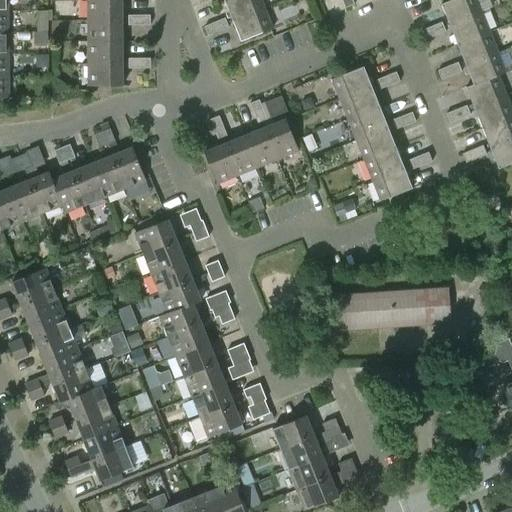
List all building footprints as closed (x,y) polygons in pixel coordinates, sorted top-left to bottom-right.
[(87,0),(88,21),(122,21),(121,0),(87,0)] [(227,0),(225,1),(233,21),(265,9),(261,0),(227,0)] [(304,0),(281,0),(275,3),(283,21),(309,10),(304,0)] [(352,0),(342,0),(346,10),(355,6),(352,0)] [(476,0),(451,0),(440,5),(448,24),(481,11),(476,0)] [(265,9),(233,21),(241,41),(272,29),(265,9)] [(448,24),(457,44),(489,31),(481,11),(448,24)] [(138,25),(138,15),(127,15),(128,25),(138,25)] [(149,15),(138,15),(138,25),(149,25),(149,15)] [(224,18),(214,22),(218,31),(228,27),(224,18)] [(88,21),(88,43),(122,42),(122,21),(88,21)] [(218,31),(214,22),(204,26),(208,36),(218,31)] [(441,22),(431,26),(435,36),(445,32),(441,22)] [(435,36),(431,26),(421,30),(425,40),(435,36)] [(457,44),(465,64),(497,51),(489,31),(457,44)] [(88,43),(88,64),(122,64),(122,42),(88,43)] [(473,84),(473,85),(497,75),(498,76),(506,73),(497,51),(465,64),(473,84)] [(139,68),(139,58),(128,58),(128,68),(139,68)] [(150,58),(139,58),(139,68),(150,68),(150,58)] [(457,62),(447,66),(451,76),(461,72),(457,62)] [(122,64),(88,64),(88,86),(122,86),(122,64)] [(331,78),(339,99),(372,86),(363,65),(331,78)] [(451,76),(447,66),(437,70),(441,80),(451,76)] [(395,72),(385,76),(389,85),(399,81),(395,72)] [(465,87),(474,109),(506,96),(498,76),(497,75),(473,85),(473,84),(465,87)] [(389,85),(385,76),(375,80),(379,90),(389,85)] [(339,99),(348,119),(380,106),(372,86),(339,99)] [(300,100),(304,110),(314,106),(310,96),(300,100)] [(474,109),(482,129),(511,116),(511,110),(506,96),(474,109)] [(249,103),(253,114),(263,110),(258,100),(249,103)] [(466,105),(456,109),(459,119),(470,115),(466,105)] [(348,119),(356,140),(388,127),(380,106),(348,119)] [(459,119),(456,109),(445,114),(449,123),(459,119)] [(263,110),(253,114),(257,124),(267,120),(263,110)] [(412,112),(401,116),(405,126),(415,122),(412,112)] [(209,120),(213,130),(222,126),(218,116),(209,120)] [(405,126),(401,116),(391,120),(395,130),(405,126)] [(511,116),(482,129),(490,149),(511,140),(511,116)] [(285,119),(265,128),(278,160),(298,151),(285,119)] [(222,126),(213,130),(217,140),(227,136),(222,126)] [(356,140),(364,160),(396,147),(388,127),(356,140)] [(265,128),(245,136),(258,168),(278,160),(265,128)] [(115,142),(109,129),(102,132),(107,145),(115,142)] [(107,145),(102,132),(101,132),(93,135),(99,148),(107,145)] [(245,136),(224,144),(238,176),(258,168),(245,136)] [(511,140),(490,149),(499,169),(511,163),(511,140)] [(238,176),(224,144),(204,153),(217,185),(238,176)] [(74,157),(69,145),(61,148),(60,148),(66,160),(74,157)] [(482,145),(472,149),(476,159),(486,155),(482,145)] [(364,160),(372,181),(404,168),(396,147),(364,160)] [(66,160),(60,148),(53,150),(58,163),(66,160)] [(131,148),(111,156),(124,190),(145,181),(131,148)] [(476,159),(472,149),(461,154),(465,163),(476,159)] [(428,152),(417,156),(421,166),(431,161),(428,152)] [(31,166),(26,153),(18,157),(23,170),(24,169),(31,166)] [(111,156),(90,164),(104,198),(124,190),(111,156)] [(421,166),(417,156),(407,160),(411,170),(421,166)] [(23,170),(18,157),(11,159),(16,173),(23,170)] [(90,164),(70,172),(84,206),(104,198),(90,164)] [(404,168),(372,181),(380,201),(413,188),(404,168)] [(49,172),(28,181),(41,214),(59,206),(61,206),(50,180),(52,180),(51,179),(49,172)] [(70,172),(51,179),(52,180),(50,180),(61,206),(59,206),(63,214),(84,206),(70,172)] [(317,187),(314,179),(305,182),(308,190),(317,187)] [(28,181),(8,189),(21,222),(41,214),(28,181)] [(8,189),(0,191),(0,228),(0,230),(21,222),(8,189)] [(347,213),(343,202),(333,206),(337,217),(347,213)] [(167,220),(134,233),(142,253),(175,240),(167,220)] [(205,228),(202,220),(200,220),(189,225),(189,226),(192,233),(205,228)] [(100,228),(94,231),(97,240),(104,237),(100,228)] [(208,236),(205,228),(192,233),(195,242),(208,236)] [(97,240),(94,231),(88,233),(92,242),(97,240)] [(175,240),(142,253),(150,274),(183,261),(175,240)] [(221,269),(218,260),(205,265),(208,274),(221,269)] [(183,261),(150,274),(158,294),(191,281),(183,261)] [(101,272),(104,280),(115,276),(111,267),(101,272)] [(11,283),(19,303),(53,289),(44,269),(11,283)] [(224,277),(221,269),(208,274),(211,282),(224,277)] [(511,294),(511,272),(506,271),(500,291),(511,294)] [(191,281),(158,294),(166,313),(167,314),(191,304),(192,305),(200,302),(191,281)] [(113,299),(120,296),(116,288),(109,291),(113,299)] [(19,303),(27,324),(61,310),(53,289),(19,303)] [(469,317),(489,323),(498,296),(477,289),(469,317)] [(230,302),(225,291),(205,299),(210,310),(211,310),(211,309),(228,303),(230,302)] [(328,299),(330,329),(449,321),(448,292),(328,299)] [(0,299),(0,310),(8,307),(5,298),(0,299)] [(117,308),(125,329),(137,324),(129,303),(117,308)] [(231,311),(228,303),(211,309),(211,310),(214,318),(218,316),(231,311)] [(166,313),(157,317),(165,337),(199,324),(192,305),(191,304),(167,314),(166,313)] [(502,319),(510,321),(511,315),(511,308),(505,306),(502,319)] [(8,307),(0,310),(0,320),(12,316),(8,307)] [(27,324),(35,344),(69,330),(61,310),(27,324)] [(234,319),(231,312),(231,311),(218,316),(221,324),(234,319)] [(118,318),(108,322),(112,334),(122,330),(118,318)] [(199,324),(165,337),(174,357),(207,344),(199,324)] [(35,344),(43,363),(77,350),(69,330),(35,344)] [(131,349),(143,344),(138,332),(126,337),(131,349)] [(21,338),(8,343),(11,352),(25,347),(21,338)] [(130,351),(127,343),(114,347),(111,349),(114,358),(130,351)] [(246,352),(243,343),(227,350),(230,358),(246,352)] [(207,344),(174,357),(182,377),(215,364),(207,344)] [(11,352),(14,361),(28,356),(25,347),(11,352)] [(43,363),(51,383),(85,369),(77,350),(43,363)] [(138,367),(148,363),(142,350),(132,354),(138,367)] [(249,360),(246,352),(230,358),(233,366),(248,360),(249,360)] [(511,358),(507,361),(511,372),(511,382),(502,387),(511,410),(511,358)] [(215,364),(182,377),(190,397),(223,384),(215,364)] [(142,373),(144,379),(156,375),(154,368),(142,373)] [(60,405),(68,402),(67,400),(93,390),(93,389),(85,369),(51,383),(60,405)] [(37,378),(23,384),(27,393),(41,387),(37,378)] [(262,392),(259,383),(242,390),(246,398),(249,397),(262,392)] [(223,384),(190,397),(198,417),(232,404),(223,384)] [(68,402),(75,420),(108,407),(100,386),(93,389),(93,390),(67,400),(68,402)] [(27,393),(31,402),(44,396),(41,387),(27,393)] [(266,400),(262,392),(249,397),(253,404),(253,405),(264,400),(266,400)] [(198,419),(187,423),(195,443),(215,435),(240,425),(232,404),(198,417),(198,419)] [(75,420),(83,440),(117,427),(108,407),(75,420)] [(61,416),(48,421),(51,430),(64,424),(61,416)] [(272,429),(280,449),(314,436),(305,416),(272,429)] [(321,423),(325,432),(338,427),(334,418),(321,423)] [(51,430),(55,439),(68,433),(64,424),(51,430)] [(240,425),(215,435),(218,442),(243,432),(240,425)] [(83,440),(91,460),(125,447),(117,427),(83,440)] [(338,427),(325,432),(328,440),(341,434),(338,427)] [(280,449),(288,470),(321,456),(314,436),(280,449)] [(133,467),(125,447),(91,460),(80,464),(83,473),(84,475),(95,470),(100,481),(117,474),(133,467)] [(77,455),(64,461),(67,470),(80,464),(77,455)] [(288,470),(296,490),(329,476),(321,456),(288,470)] [(338,464),(341,472),(354,467),(351,459),(338,464)] [(67,470),(71,478),(83,473),(80,464),(67,470)] [(354,467),(341,472),(344,480),(349,492),(366,485),(361,473),(357,475),(354,467)] [(117,474),(100,481),(103,488),(120,481),(117,474)] [(329,476),(296,490),(304,510),(337,497),(329,476)] [(243,511),(232,482),(213,490),(221,511),(243,511)] [(221,511),(213,490),(192,498),(197,511),(221,511)] [(172,506),(174,511),(197,511),(192,498),(172,506)]
